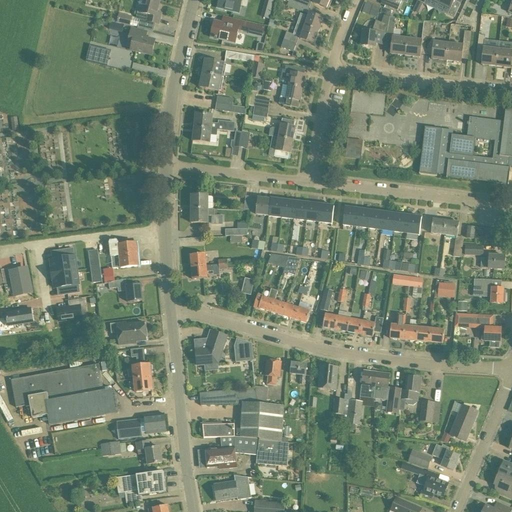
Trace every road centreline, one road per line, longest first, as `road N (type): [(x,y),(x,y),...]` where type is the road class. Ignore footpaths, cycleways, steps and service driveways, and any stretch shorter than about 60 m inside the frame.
road 1 (residential): [(170,309),(361,358),(511,368)]
road 2 (residential): [(511,209),(309,184)]
road 3 (residential): [(195,511),(170,309)]
road 4 (residential): [(511,92),(330,70)]
road 5 (residential): [(165,165),(195,0)]
road 6 (residential): [(456,511),(511,376)]
road 7 (residential): [(309,184),(165,165)]
road 8 (residential): [(37,247),(167,228)]
